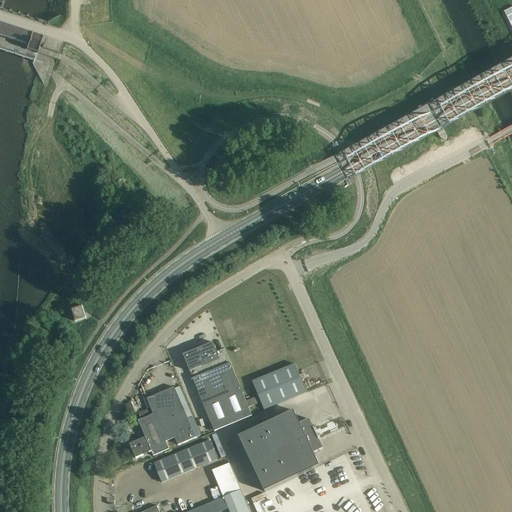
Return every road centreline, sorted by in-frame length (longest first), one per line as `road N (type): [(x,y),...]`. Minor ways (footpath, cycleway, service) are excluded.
road 1 (unclassified): [(100,511),(105,446),(130,380),(184,317),(283,255)]
road 2 (primary): [(61,511),(68,431),(97,358),(146,294),(223,238)]
road 3 (primary): [(223,238),(511,80)]
road 4 (unclassified): [(223,238),(107,69),(69,38),(0,15)]
road 5 (unclassified): [(400,511),(283,255)]
